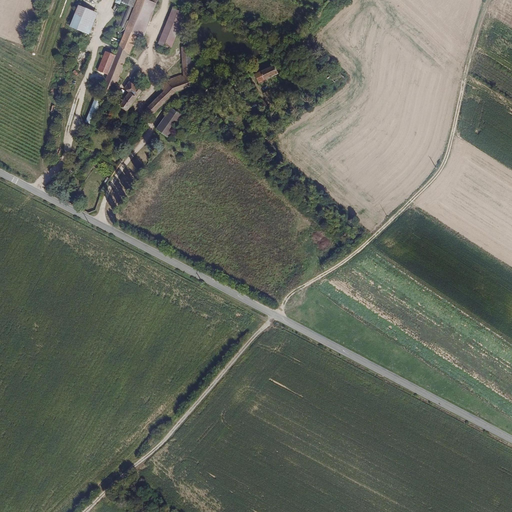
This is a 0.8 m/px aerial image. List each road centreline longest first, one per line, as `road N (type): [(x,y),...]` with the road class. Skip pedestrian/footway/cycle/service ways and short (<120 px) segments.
road 1 (track): [(84,511),(161,443),(274,316),(433,178),(489,0)]
road 2 (tertiary): [(511,440),(0,173)]
road 3 (unknown): [(146,134),(188,92),(266,68)]
